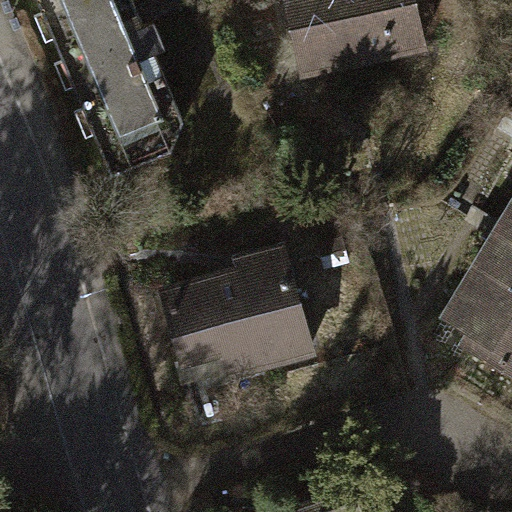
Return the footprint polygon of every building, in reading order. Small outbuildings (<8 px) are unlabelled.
[(36,0),(40,8),(46,1),(117,171),(174,150),(182,118),(152,52),(165,45),(151,17),(143,24),(133,0),(36,0)] [(288,0),(303,68),(418,43),(408,0),(288,0)] [(511,206),(442,326),(511,366),(511,206)] [(255,270),(165,295),(188,378),(307,346),(281,251),(252,258),(255,270)] [(371,511),(361,483),(324,496),(327,505),(307,511),(371,511)]
